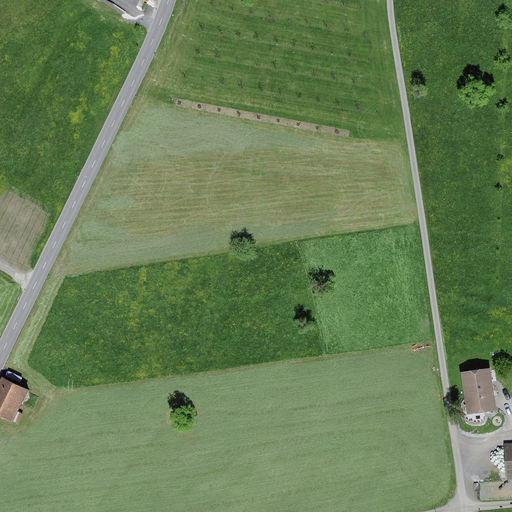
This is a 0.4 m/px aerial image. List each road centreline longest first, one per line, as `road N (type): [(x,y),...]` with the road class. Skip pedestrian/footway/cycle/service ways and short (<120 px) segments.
road 1 (track): [(390,0),(470,509)]
road 2 (tertiary): [(0,357),(167,0)]
